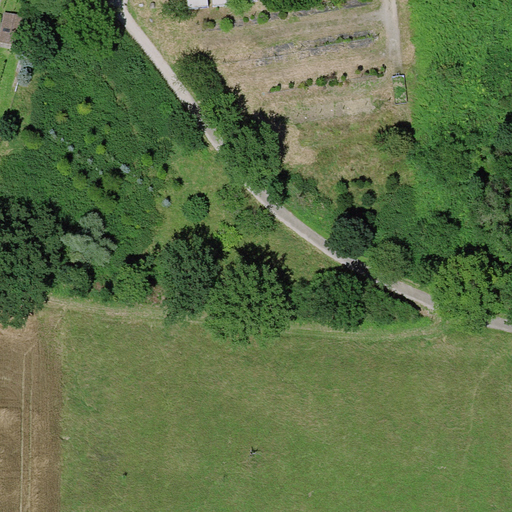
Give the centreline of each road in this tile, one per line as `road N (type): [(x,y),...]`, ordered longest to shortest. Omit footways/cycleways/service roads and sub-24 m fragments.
road 1 (track): [(511,327),(397,289),(327,249),(225,156),(112,0)]
road 2 (track): [(491,320),(323,330),(149,314),(0,281)]
